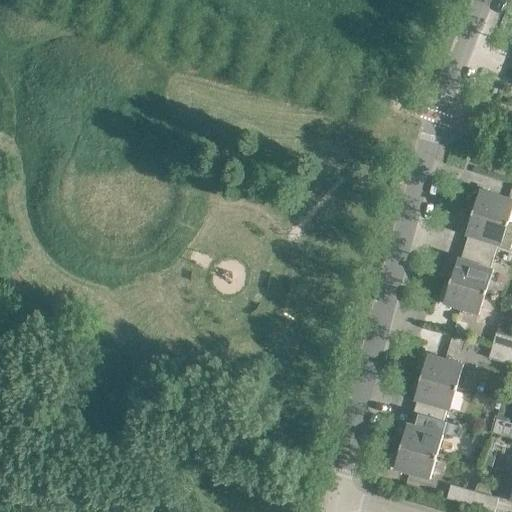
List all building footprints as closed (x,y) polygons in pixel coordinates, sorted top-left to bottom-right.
[(511,199),(480,189),(473,212),(508,223),(511,211),(511,199)] [(508,223),(473,212),(465,234),(474,237),(470,249),(494,256),(498,245),(501,246),(508,223)] [(494,256),(470,249),(466,260),(458,258),(451,280),(486,292),(493,269),(490,268),(494,256)] [(486,292),(451,280),(443,303),(479,314),(486,292)] [(511,337),(496,333),(493,345),(511,351),(511,337)] [(511,351),(493,345),(489,358),(511,364),(511,351)] [(428,354),(421,376),(457,387),(463,364),(428,354)] [(457,387),(421,376),(414,399),(422,402),(419,413),(443,421),(447,409),(450,410),(457,387)] [(494,398),(491,407),(498,409),(501,400),(494,398)] [(443,421),(419,413),(416,425),(408,423),(401,445),(437,456),(443,433),(440,432),(443,421)] [(437,456),(401,445),(394,468),(430,479),(437,456)] [(451,485),(447,498),(471,505),(475,491),(451,485)] [(498,498),(475,491),(471,505),(495,511),(498,498)]
